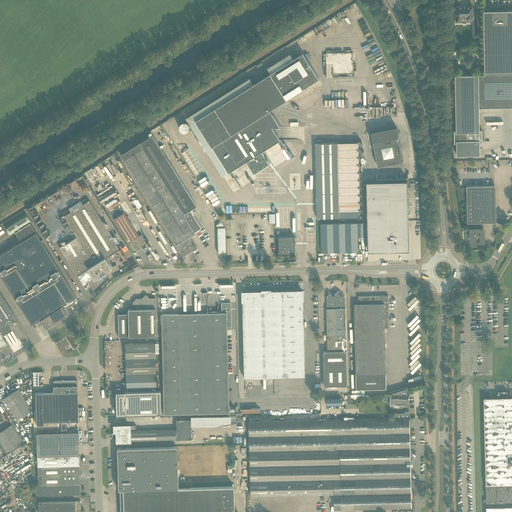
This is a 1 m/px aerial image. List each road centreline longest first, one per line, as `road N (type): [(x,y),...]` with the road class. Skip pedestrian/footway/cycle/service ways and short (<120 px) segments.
road 1 (unknown): [(239,275),(243,397),(306,394),(303,195)]
road 2 (unclassified): [(96,363),(101,313),(132,279),(363,273)]
road 3 (unknown): [(312,44),(277,56),(175,122),(231,193),(303,195)]
road 4 (secondary): [(442,225),(418,75),(387,6)]
road 5 (secondary): [(447,511),(449,285)]
road 6 (secondary): [(436,285),(436,511)]
road 7 (unknown): [(404,363),(412,181)]
road 8 (unknown): [(210,264),(209,292),(233,294),(236,402)]
road 9 (unclassified): [(99,511),(96,363)]
road 10 (unknown): [(210,264),(209,217),(158,132)]
road 11 (unknown): [(360,123),(403,127),(403,164),(373,166),(364,135)]
road 12 (unknown): [(65,364),(81,378),(85,492)]
road 13 (unknown): [(321,273),(322,388),(341,394)]
